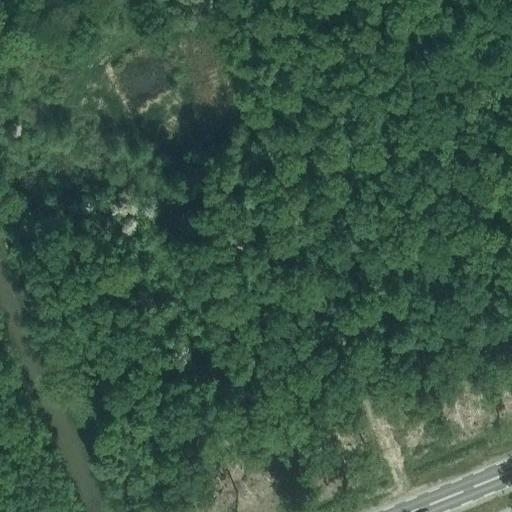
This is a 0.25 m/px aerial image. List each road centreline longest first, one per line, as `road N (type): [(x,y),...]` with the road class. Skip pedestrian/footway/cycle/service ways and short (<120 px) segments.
road 1 (track): [(411,511),(216,26)]
road 2 (track): [(216,26),(154,33),(106,50),(51,108),(0,142)]
